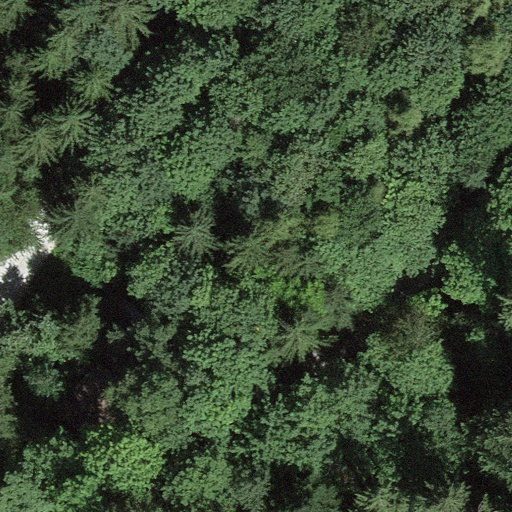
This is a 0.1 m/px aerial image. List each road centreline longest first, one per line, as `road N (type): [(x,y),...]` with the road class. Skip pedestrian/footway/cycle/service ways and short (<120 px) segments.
road 1 (track): [(123,511),(511,183)]
road 2 (track): [(194,0),(0,282)]
